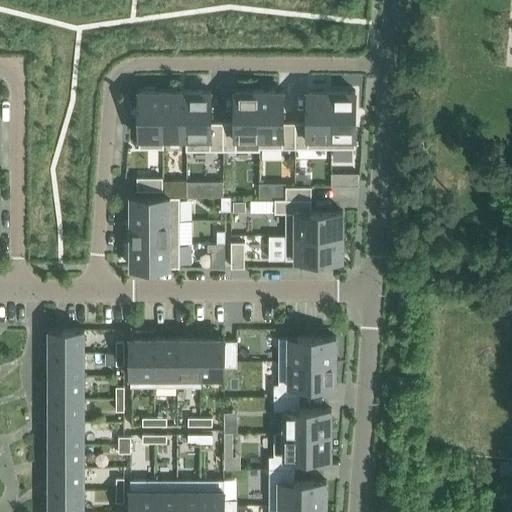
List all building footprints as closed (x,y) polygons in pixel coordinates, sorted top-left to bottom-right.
[(163,89),(139,89),(139,147),(164,147),(164,137),(163,137),(163,89)] [(187,89),(163,89),(163,137),(164,137),(186,137),(187,137),(187,89)] [(187,137),(186,137),(186,149),(223,149),(223,121),(211,121),(211,89),(187,89),(187,137)] [(235,121),(223,121),(223,149),(260,149),(260,147),(259,147),(259,89),(235,89),(235,121)] [(283,89),(259,89),(259,147),(260,147),(295,147),(295,121),(283,121),(283,89)] [(307,121),(295,121),(295,147),(331,147),(331,89),(307,89),(307,121)] [(355,89),(331,89),(331,147),(355,147),(355,89)] [(331,173),(331,184),(342,185),(342,173),(331,173)] [(163,176),(137,176),(137,189),(163,189),(163,176)] [(286,185),(286,197),(312,197),(312,185),(286,185)] [(180,195),(131,195),(131,219),(180,219),(180,195)] [(221,195),(221,209),(231,210),(231,196),(221,195)] [(286,197),(275,197),(275,211),(286,212),(286,234),(343,234),(343,210),(312,210),(312,197),(286,197)] [(180,219),(131,219),(131,242),(180,242),(180,219)] [(343,234),(286,234),(286,258),(343,258),(343,234)] [(245,240),(231,240),(231,266),(245,266),(245,240)] [(180,242),(131,242),(131,266),(180,266),(180,242)] [(217,242),(207,242),(207,250),(211,250),(225,250),(225,242),(217,242)] [(49,328),(49,351),(85,351),(85,328),(49,328)] [(279,335),(279,360),(336,360),(336,335),(279,335)] [(131,385),(154,385),(154,336),(131,336),(131,385)] [(177,336),(154,336),(154,385),(177,385),(177,336)] [(201,375),(201,336),(177,336),(177,385),(201,385),(201,375)] [(224,336),(201,336),(201,375),(224,375),(224,365),(224,339),(224,336)] [(237,339),(224,339),(224,365),(237,365),(237,339)] [(116,340),(116,352),(124,352),(124,340),(116,340)] [(49,351),(49,374),(85,374),(85,351),(49,351)] [(124,364),(124,352),(116,352),(116,364),(124,364)] [(336,384),(336,360),(279,360),(279,383),(274,383),(274,396),(299,396),(299,384),(336,384)] [(49,397),(85,397),(85,374),(49,374),(49,397)] [(116,385),(116,397),(124,397),(124,385),(116,385)] [(283,408),(283,430),(283,431),(331,432),(331,407),(299,407),(299,396),(274,396),(274,408),(283,408)] [(49,397),(49,420),(85,420),(85,397),(49,397)] [(116,409),(124,409),(124,397),(116,397),(116,409)] [(142,424),(154,424),(154,416),(142,416),(142,424)] [(166,424),(166,416),(154,416),(154,424),(166,424)] [(200,424),(200,416),(188,416),(188,424),(200,424)] [(200,424),(212,424),(212,416),(200,416),(200,424)] [(49,420),(49,443),(85,443),(85,420),(49,420)] [(331,456),(331,432),(283,431),(283,430),(274,430),(274,455),(269,455),(269,468),(294,468),(294,456),(331,456)] [(154,441),(155,433),(142,433),(142,441),(154,441)] [(155,433),(154,441),(167,441),(167,433),(155,433)] [(188,441),(200,441),(200,433),(188,433),(188,441)] [(200,433),(200,441),(212,441),(212,433),(200,433)] [(119,435),(119,443),(131,443),(131,435),(124,435),(119,435)] [(49,443),(49,466),(85,466),(85,443),(49,443)] [(119,451),(131,451),(131,443),(119,443),(119,451)] [(49,466),(49,489),(85,489),(85,466),(49,466)] [(269,468),(269,503),(327,504),(327,479),(294,480),(294,468),(269,468)] [(116,477),(116,489),(124,489),(124,477),(116,477)] [(130,511),(153,511),(154,478),(131,478),(130,511)] [(153,511),(177,511),(177,478),(154,478),(153,511)] [(177,478),(177,511),(200,511),(201,478),(177,478)] [(223,511),(224,498),(224,478),(201,478),(200,511),(223,511)] [(49,489),(48,511),(84,511),(85,489),(49,489)] [(116,501),(124,501),(124,489),(116,489),(116,501)] [(224,498),(223,511),(236,511),(237,498),(224,498)] [(326,511),(327,504),(269,503),(269,511),(326,511)]
